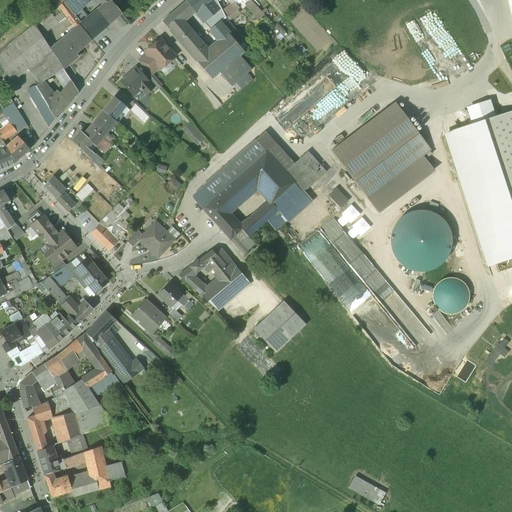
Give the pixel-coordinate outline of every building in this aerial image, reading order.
[(66,0),(64,2),(74,15),(80,9),(88,2),(86,0),(66,0)] [(122,14),(110,0),(104,6),(115,20),(116,19),(122,14)] [(186,1),(169,16),(176,25),(170,30),(211,78),(218,72),(231,87),(236,83),(241,90),(253,80),(247,73),(251,70),(239,55),(243,51),(229,34),(220,24),(226,19),(222,11),(216,0),(210,0),(211,1),(210,2),(211,6),(198,16),(211,31),(211,32),(219,41),(207,51),(192,33),(182,20),(193,10),(186,1)] [(187,0),(186,1),(193,10),(196,14),(198,16),(211,6),(210,2),(211,1),(210,0),(187,0)] [(252,2),(249,0),(248,0),(245,3),(260,18),(264,15),(252,2)] [(74,15),(64,2),(58,7),(71,23),(77,19),(74,15)] [(232,3),(222,11),(226,19),(228,22),(239,13),(232,3)] [(115,20),(104,6),(98,11),(109,25),(115,20)] [(80,9),(74,15),(77,19),(83,13),(80,9)] [(88,19),(83,13),(77,19),(81,25),(80,26),(91,40),(109,25),(98,11),(88,19)] [(50,13),(35,25),(42,36),(58,24),(50,13)] [(129,23),(122,14),(116,19),(124,28),(129,23)] [(176,25),(169,16),(162,22),(170,30),(176,25)] [(91,40),(80,26),(81,25),(77,19),(71,23),(72,26),(67,30),(70,34),(64,39),(59,43),(65,50),(69,47),(75,54),(76,54),(76,53),(81,49),(86,45),(91,41),(92,40),(91,40)] [(35,25),(0,52),(0,66),(11,83),(26,70),(51,50),(50,49),(42,36),(35,25)] [(69,47),(65,50),(59,43),(64,39),(63,39),(50,49),(51,50),(63,69),(78,56),(76,54),(75,54),(69,47)] [(174,57),(160,40),(145,53),(147,54),(159,68),(165,62),(166,64),(174,57)] [(51,50),(26,70),(36,86),(43,82),(63,69),(51,50)] [(147,54),(138,62),(149,74),(150,75),(159,68),(147,54)] [(136,69),(121,82),(133,96),(140,90),(141,92),(142,91),(145,94),(152,88),(153,88),(144,78),(136,69)] [(150,75),(149,74),(144,78),(153,88),(152,88),(155,92),(161,87),(150,75)] [(334,98),(297,123),(303,133),(346,105),(343,100),(365,85),(358,75),(350,81),(352,84),(342,90),(333,96),(334,98)] [(36,86),(29,90),(33,96),(39,92),(40,94),(49,88),(43,82),(36,86)] [(77,90),(71,82),(64,91),(72,97),(77,90)] [(54,94),(49,88),(40,94),(45,102),(37,107),(49,128),(55,119),(73,98),(72,97),(64,91),(60,96),(56,92),(54,94)] [(282,108),(293,122),(317,102),(311,95),(306,89),(282,108)] [(33,96),(31,98),(37,107),(45,102),(40,94),(39,92),(33,96)] [(114,97),(103,111),(117,123),(121,118),(118,115),(125,107),(114,97)] [(395,103),(331,151),(367,198),(419,159),(431,150),(395,103)] [(20,115),(13,105),(2,111),(7,120),(10,123),(10,124),(16,131),(19,129),(20,130),(27,126),(20,115)] [(149,118),(135,105),(130,111),(144,124),(149,118)] [(103,111),(93,123),(106,133),(107,133),(112,127),(115,130),(119,125),(117,123),(103,111)] [(511,113),(444,136),(489,267),(511,259),(511,113)] [(187,122),(180,130),(197,147),(205,140),(187,122)] [(10,123),(4,127),(3,128),(0,129),(0,137),(2,141),(16,131),(10,124),(10,123)] [(106,133),(93,123),(90,127),(103,138),(106,133)] [(132,135),(119,125),(115,130),(121,135),(119,137),(125,142),(132,135)] [(103,138),(90,127),(84,134),(92,143),(96,147),(103,138)] [(84,134),(81,132),(71,142),(76,146),(77,148),(77,147),(89,159),(94,154),(90,151),(90,152),(87,149),(92,143),(84,134)] [(116,141),(107,133),(106,133),(103,138),(112,146),(114,144),(116,141)] [(265,135),(251,148),(259,158),(266,152),(284,172),(292,166),(265,135)] [(30,150),(17,136),(6,147),(6,148),(15,163),(30,150)] [(0,151),(0,169),(15,163),(6,148),(0,151)] [(251,148),(234,162),(243,172),(259,158),(251,148)] [(284,172),(266,152),(259,158),(243,172),(256,187),(271,203),(283,192),(293,183),(284,172)] [(104,162),(94,153),(94,154),(89,159),(99,167),(104,162)] [(307,153),(299,160),(316,180),(324,172),(307,153)] [(419,159),(367,198),(380,217),(433,176),(419,159)] [(292,166),(284,172),(293,183),(283,192),(289,200),(301,213),(314,203),(304,191),(316,180),(299,160),(292,166)] [(234,162),(193,198),(202,208),(243,172),(234,162)] [(159,163),(152,169),(160,177),(167,171),(159,163)] [(202,208),(201,209),(215,224),(227,213),(256,187),(243,172),(202,208)] [(65,190),(53,177),(43,187),(64,207),(70,201),(62,192),(65,190)] [(172,178),(166,184),(174,191),(180,186),(172,178)] [(88,183),(76,195),(80,200),(84,204),(90,198),(86,195),(93,188),(88,183)] [(3,190),(0,192),(0,219),(2,222),(10,217),(2,205),(9,201),(3,190)] [(337,191),(329,198),(342,210),(350,204),(337,191)] [(271,203),(253,218),(257,222),(254,224),(258,228),(265,221),(289,200),(283,192),(271,203)] [(70,201),(64,207),(68,212),(80,200),(76,195),(70,201)] [(290,223),(301,213),(289,200),(265,221),(275,232),(288,221),(290,223)] [(118,204),(98,223),(99,224),(91,233),(109,251),(118,242),(104,228),(106,226),(106,227),(123,209),(118,204)] [(37,212),(27,220),(32,225),(42,217),(37,212)] [(124,212),(113,222),(124,233),(127,230),(122,224),(129,217),(124,212)] [(236,222),(227,213),(215,224),(230,240),(241,229),(248,237),(258,228),(254,224),(257,222),(253,218),(251,220),(251,219),(241,225),(238,220),(236,222)] [(32,225),(31,226),(47,245),(48,245),(51,248),(44,254),(53,266),(54,266),(61,260),(76,248),(66,236),(61,240),(58,236),(59,236),(43,216),(42,217),(32,225)] [(180,223),(174,216),(170,219),(173,223),(176,227),(180,223)] [(10,217),(2,222),(5,227),(7,230),(6,230),(7,231),(7,230),(14,224),(10,217)] [(143,235),(138,240),(139,240),(146,247),(146,246),(158,257),(174,240),(165,232),(155,222),(143,235)] [(24,234),(15,223),(14,224),(7,230),(14,242),(24,234)] [(173,223),(165,232),(174,240),(181,233),(176,227),(173,223)] [(5,227),(0,230),(0,241),(1,243),(11,238),(7,231),(6,230),(7,230),(5,227)] [(124,233),(119,239),(122,242),(131,232),(128,229),(124,233)] [(255,243),(248,237),(241,229),(230,240),(232,242),(233,241),(241,251),(238,254),(242,257),(255,243)] [(138,230),(127,242),(133,247),(139,240),(138,240),(143,235),(138,230)] [(232,242),(227,246),(235,256),(238,254),(241,251),(233,241),(232,242)] [(231,262),(221,250),(215,254),(225,267),(231,262)] [(215,254),(212,251),(198,261),(198,260),(190,266),(196,273),(203,267),(207,271),(210,268),(216,274),(225,267),(215,254)] [(23,259),(13,263),(16,269),(26,264),(23,259)] [(61,260),(54,266),(53,266),(50,268),(54,273),(65,266),(66,266),(61,260)] [(89,260),(77,271),(76,271),(83,279),(95,293),(108,282),(89,260)] [(77,271),(70,262),(66,266),(65,266),(73,277),(78,283),(83,279),(76,271),(77,271)] [(190,266),(190,267),(178,276),(215,309),(238,289),(241,292),(250,284),(231,262),(225,267),(216,274),(221,280),(208,291),(194,278),(195,276),(193,275),(196,273),(190,266)] [(26,264),(16,269),(20,277),(2,286),(6,294),(4,295),(7,301),(37,285),(26,264)] [(54,273),(51,275),(60,287),(73,277),(65,266),(54,273)] [(49,277),(40,283),(55,300),(63,293),(56,286),(49,277)] [(460,277),(434,289),(446,316),(472,304),(460,277)] [(193,304),(169,283),(157,295),(171,308),(177,301),(187,310),(193,304)] [(78,307),(70,298),(68,296),(67,298),(63,293),(55,300),(68,316),(77,325),(93,310),(85,301),(78,307)] [(153,308),(145,301),(132,316),(151,333),(165,319),(157,312),(159,310),(155,306),(153,308)] [(283,301),(253,330),(276,353),(305,325),(283,301)] [(181,317),(173,309),(169,314),(177,322),(181,317)] [(106,312),(84,335),(90,342),(93,342),(94,343),(93,343),(97,348),(112,337),(106,330),(115,320),(106,312)] [(64,320),(59,314),(51,321),(45,327),(58,343),(70,331),(63,322),(65,320),(64,320)] [(38,332),(28,316),(23,319),(32,335),(33,337),(38,334),(37,333),(38,332)] [(70,331),(77,325),(68,316),(64,320),(65,320),(63,322),(70,331)] [(23,319),(14,324),(21,336),(23,334),(25,339),(27,338),(32,335),(23,319)] [(14,324),(1,332),(7,343),(3,345),(7,352),(16,347),(12,340),(21,336),(14,324)] [(58,343),(45,327),(38,332),(37,333),(38,334),(48,349),(58,343)] [(148,350),(128,332),(125,335),(142,351),(141,352),(144,355),(148,350)] [(84,335),(84,334),(76,340),(83,349),(97,369),(105,364),(90,342),(84,335)] [(33,337),(32,335),(27,338),(32,346),(36,343),(33,337)] [(112,337),(97,348),(124,383),(143,369),(136,360),(132,364),(112,337)] [(176,355),(158,338),(154,343),(172,359),(176,355)] [(69,346),(76,355),(83,349),(76,340),(69,346)] [(31,346),(24,351),(30,361),(37,357),(31,346)] [(57,356),(66,369),(78,359),(76,355),(69,346),(57,356)] [(161,361),(148,350),(144,355),(140,359),(153,370),(161,361)] [(24,351),(10,358),(15,366),(20,367),(30,361),(24,351)] [(66,369),(57,356),(44,364),(54,379),(66,371),(67,371),(66,369)] [(44,364),(32,373),(36,380),(44,392),(49,388),(52,393),(63,388),(62,384),(57,386),(53,379),(54,379),(44,364)] [(97,369),(81,379),(93,397),(111,386),(136,423),(133,425),(138,432),(150,425),(105,364),(97,369)] [(54,379),(53,379),(57,386),(62,384),(63,388),(64,391),(74,384),(66,371),(54,379)] [(32,373),(30,374),(24,380),(28,386),(28,385),(29,387),(28,387),(29,392),(33,391),(31,384),(36,380),(32,373)] [(74,384),(64,391),(65,394),(72,413),(74,412),(75,413),(98,406),(93,397),(81,379),(74,384)] [(28,386),(24,380),(20,383),(20,390),(22,400),(24,408),(31,406),(32,409),(40,406),(39,406),(33,391),(29,392),(28,387),(29,387),(28,385),(28,386)] [(63,388),(52,393),(54,399),(65,394),(64,391),(63,388)] [(54,399),(47,402),(52,417),(72,413),(65,394),(54,399)] [(47,402),(39,406),(40,406),(32,409),(35,416),(37,416),(39,422),(43,421),(51,418),(52,417),(47,402)] [(72,413),(52,417),(51,418),(53,424),(54,427),(59,443),(111,424),(100,405),(98,406),(75,413),(74,412),(72,413)] [(35,416),(27,419),(37,452),(47,448),(42,432),(46,431),(43,421),(39,422),(37,416),(35,416)] [(6,420),(0,422),(0,439),(11,435),(6,420)] [(0,465),(5,463),(19,457),(11,435),(0,439),(0,465)] [(37,452),(39,458),(54,453),(52,446),(47,448),(37,452)] [(89,471),(73,475),(74,480),(77,480),(81,494),(110,486),(109,481),(108,481),(104,467),(100,447),(84,452),(86,461),(89,471)] [(65,459),(63,460),(66,468),(86,461),(84,452),(70,457),(65,459)] [(54,453),(39,458),(44,475),(44,476),(52,473),(66,468),(63,460),(57,462),(54,453)] [(19,457),(5,463),(8,470),(11,480),(0,484),(0,491),(1,493),(18,485),(21,493),(30,488),(28,481),(19,457)] [(120,463),(104,467),(108,481),(109,481),(124,477),(120,463)] [(54,480),(52,473),(44,476),(52,497),(71,492),(73,497),(81,494),(77,480),(74,480),(73,475),(54,480)] [(354,474),(347,485),(367,497),(374,486),(354,474)] [(158,494),(151,496),(157,506),(163,503),(158,494)] [(157,506),(156,506),(159,511),(166,511),(168,511),(163,503),(157,506)]
